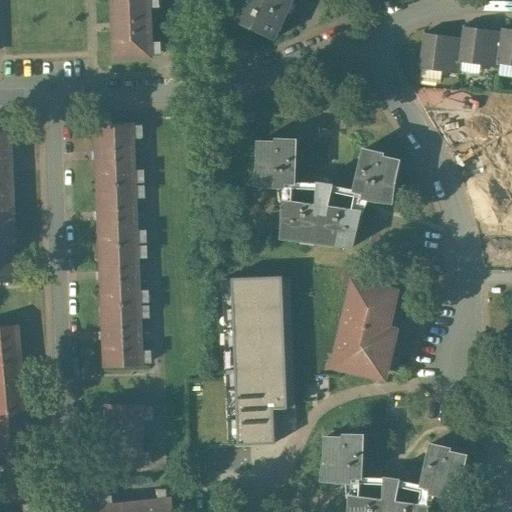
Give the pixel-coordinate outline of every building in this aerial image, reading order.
[(151,0),(110,0),(113,48),(154,46),(151,0)] [(238,0),(229,19),(274,39),(288,9),(292,0),(238,0)] [(491,31),(463,27),(462,39),(463,39),(459,62),(460,63),(486,66),(491,31)] [(511,29),(502,28),(502,32),(498,64),(499,64),(511,66),(511,29)] [(502,32),(491,31),(486,66),(499,68),(499,64),(498,64),(502,32)] [(451,37),(424,33),(419,69),(446,73),(451,37)] [(462,39),(451,37),(446,73),(459,74),(460,63),(459,62),(463,39),(462,39)] [(511,91),(423,89),(422,106),(507,109),(511,109),(511,91)] [(511,114),(496,112),(489,154),(511,157),(511,171),(500,245),(511,246),(511,114)] [(128,127),(92,128),(93,158),(96,217),(98,277),(99,307),(136,305),(128,127)] [(6,133),(0,133),(0,275),(12,275),(10,239),(7,169),(6,133)] [(276,143),(258,142),(257,144),(259,144),(258,168),(254,184),(257,184),(257,183),(275,185),(275,187),(284,188),(284,182),(294,183),(295,143),(297,143),(297,140),(277,140),(276,143)] [(382,158),(364,151),(363,153),(364,153),(355,191),(364,194),(363,199),(372,201),(372,199),(389,201),(389,204),(392,204),(394,188),(392,188),(398,163),(399,163),(400,162),(384,155),(382,158)] [(332,185),(317,183),(316,198),(315,206),(328,207),(329,200),(332,185)] [(315,206),(283,201),(282,238),(284,238),(284,236),(315,240),(315,242),(319,243),(320,241),(350,245),(350,248),(351,248),(360,212),(328,207),(315,206)] [(291,275),(222,278),(228,447),(275,445),(274,409),(296,408),(291,275)] [(354,281),(337,356),(342,357),(340,368),(380,377),(382,366),(388,368),(396,330),(389,328),(393,310),(387,308),(391,290),(354,281)] [(136,305),(99,307),(102,369),(139,367),(136,305)] [(14,328),(0,329),(0,449),(25,447),(23,418),(17,358),(14,328)] [(139,406),(103,406),(103,469),(139,469),(139,406)] [(511,427),(501,426),(500,438),(511,439),(511,427)] [(364,435),(344,435),(344,438),(325,438),(325,439),(327,439),(326,464),(324,464),(322,480),(324,480),(324,479),(343,480),(343,481),(352,482),(352,477),(361,478),(362,438),(364,438),(364,435)] [(449,447),(430,443),(429,445),(431,446),(422,485),(432,487),(430,493),(439,495),(440,493),(458,495),(457,497),(459,498),(461,480),(459,480),(465,456),(467,456),(467,455),(448,451),(449,447)] [(400,479),(385,477),(385,489),(384,499),(397,501),(400,479)] [(384,499),(351,495),(350,511),(426,511),(428,506),(397,501),(384,499)] [(172,511),(171,501),(93,511),(172,511)]
